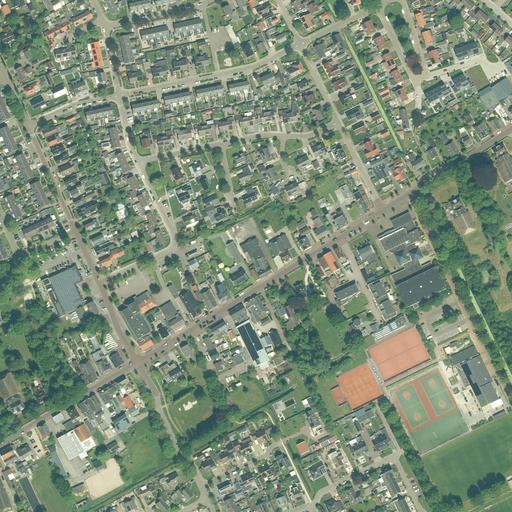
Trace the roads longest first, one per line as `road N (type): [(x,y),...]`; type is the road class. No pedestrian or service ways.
road 1 (tertiary): [(191,330),(340,237)]
road 2 (residential): [(98,283),(174,244),(139,164)]
road 3 (tertiary): [(0,445),(137,362)]
road 4 (residential): [(311,504),(321,491),(393,455),(420,511)]
road 5 (residential): [(476,329),(409,194)]
road 6 (residential): [(201,486),(137,362)]
road 7 (tertiary): [(409,194),(511,128)]
